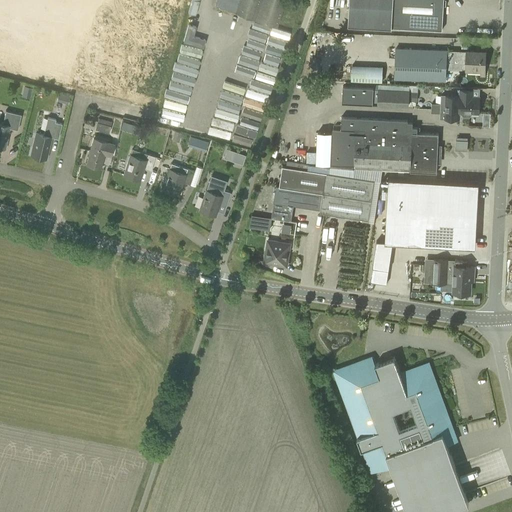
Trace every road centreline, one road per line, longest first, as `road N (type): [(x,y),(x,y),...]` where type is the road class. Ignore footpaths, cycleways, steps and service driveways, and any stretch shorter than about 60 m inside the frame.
road 1 (secondary): [(494,320),(219,279),(51,227)]
road 2 (unclassified): [(494,320),(510,0)]
road 3 (residential): [(218,252),(140,205),(62,184)]
